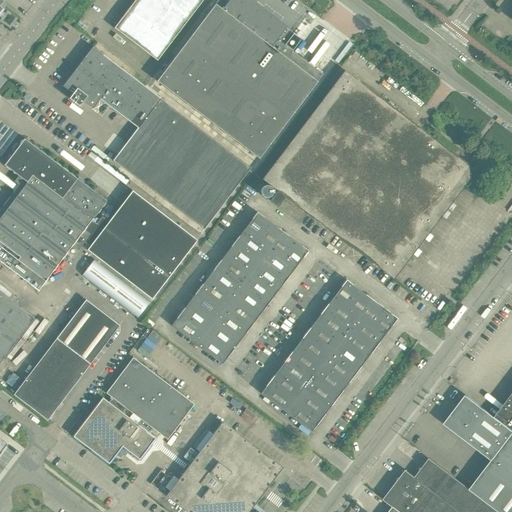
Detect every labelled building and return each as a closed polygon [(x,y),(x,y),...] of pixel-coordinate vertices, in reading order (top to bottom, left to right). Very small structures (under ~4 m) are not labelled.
[(134,0),(113,28),(156,60),(202,0),(201,0),(134,0)] [(215,4),(156,81),(258,158),(317,80),(288,58),(301,40),(285,28),(248,0),(230,0),(229,2),(227,0),(218,0),(215,4)] [(250,167),(92,47),(88,52),(85,53),(84,53),(84,54),(85,57),(84,57),(81,58),(81,57),(80,58),(81,58),(81,61),(81,62),(78,62),(77,62),(77,63),(77,66),(62,86),(72,93),(69,98),(79,105),(82,101),(92,108),(99,98),(137,127),(112,160),(203,229),(250,167)] [(469,178),(467,164),(344,70),(262,179),(278,191),(285,197),(393,278),(469,178)] [(84,229),(97,213),(98,213),(100,210),(100,208),(101,207),(103,207),(105,203),(105,202),(106,201),(105,200),(105,198),(100,195),(99,195),(97,194),(97,193),(93,190),(92,190),(90,189),(90,187),(86,184),(84,184),(75,177),(75,176),(71,173),(69,173),(68,172),(68,170),(63,167),(62,167),(60,166),(60,165),(56,161),(55,162),(53,160),(53,159),(49,156),(47,156),(46,155),(45,153),(41,150),(40,151),(38,149),(38,148),(34,145),(32,145),(31,144),(31,142),(26,139),(25,139),(24,138),(23,139),(21,140),(19,143),(19,144),(18,146),(20,147),(15,153),(14,151),(4,165),(5,166),(5,167),(9,170),(11,170),(12,171),(13,173),(18,176),(15,180),(19,183),(0,208),(0,261),(38,290),(71,246),(77,250),(84,242),(90,234),(84,229)] [(90,234),(84,242),(89,246),(86,249),(151,299),(196,240),(132,190),(108,220),(100,221),(90,234)] [(285,197),(278,191),(270,201),(278,207),(285,197)] [(221,364),(307,250),(256,212),(170,325),(221,364)] [(93,259),(81,275),(137,317),(149,302),(93,259)] [(311,431),(397,318),(346,279),(260,393),(311,431)] [(0,362),(34,318),(0,291),(0,362)] [(47,420),(119,325),(85,300),(13,394),(47,420)] [(167,439),(194,404),(132,357),(105,393),(112,397),(108,402),(102,397),(72,436),(108,463),(115,454),(120,458),(127,449),(129,451),(129,452),(139,459),(155,437),(149,433),(152,428),(167,439)] [(499,511),(511,511),(511,430),(501,422),(465,395),(444,423),(491,460),(469,489),(499,511)] [(511,430),(511,407),(501,422),(511,430)] [(264,487),(279,467),(222,425),(180,480),(178,479),(165,496),(186,511),(244,511),(259,493),(257,491),(262,485),(264,487)] [(499,511),(469,489),(429,458),(428,459),(433,463),(419,481),(406,471),(405,470),(405,471),(396,482),(397,483),(394,488),(393,487),(384,498),(383,499),(384,500),(393,506),(400,511),(499,511)]
